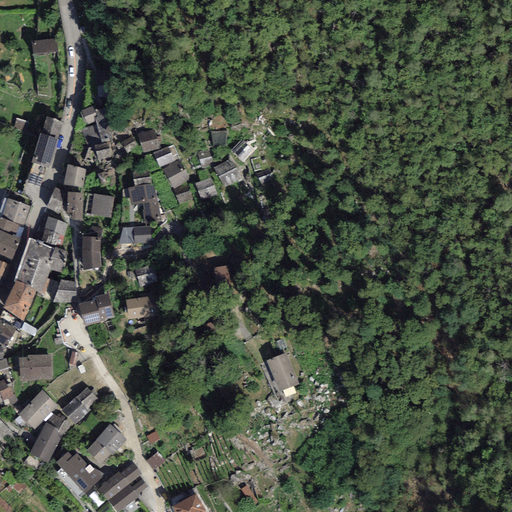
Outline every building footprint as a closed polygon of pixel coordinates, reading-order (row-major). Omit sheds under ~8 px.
[(56,41),(32,44),(34,57),(58,54),(56,41)] [(98,106),(110,107),(111,69),(98,69),(98,106)] [(36,110),(21,105),(13,129),(28,133),(36,110)] [(93,108),(80,114),(88,127),(95,124),(101,144),(114,139),(107,110),(95,112),(93,108)] [(62,124),(44,119),(30,166),(48,171),(62,124)] [(154,131),(137,137),(143,155),(160,149),(154,131)] [(226,144),(227,132),(213,132),(212,143),(226,144)] [(138,148),(132,137),(120,144),(127,155),(138,148)] [(251,150),(242,143),(233,154),(242,161),(251,150)] [(167,148),(152,156),(158,169),(174,161),(167,148)] [(211,148),(197,154),(203,169),(217,163),(211,148)] [(110,149),(96,154),(98,161),(112,155),(110,149)] [(241,178),(230,160),(214,170),(224,187),(241,178)] [(179,162),(162,173),(174,189),(190,178),(179,162)] [(84,171),(68,169),(65,186),(82,189),(84,171)] [(269,169),(257,175),(261,184),(273,179),(269,169)] [(148,172),(132,176),(135,188),(151,183),(148,172)] [(210,179),(194,186),(202,202),(217,194),(210,179)] [(153,186),(128,190),(131,207),(143,205),(144,211),(142,211),(145,223),(160,220),(153,186)] [(187,186),(174,193),(180,205),(193,198),(187,186)] [(63,194),(54,190),(47,210),(57,213),(63,194)] [(82,195),(68,196),(68,215),(73,215),(73,222),(82,222),(82,195)] [(114,199),(94,195),(90,216),(110,219),(114,199)] [(29,208),(8,200),(1,219),(0,219),(0,257),(12,263),(21,241),(14,238),(19,225),(22,226),(29,208)] [(68,225),(49,219),(41,243),(60,249),(68,225)] [(150,227),(134,229),(135,244),(151,243),(150,227)] [(119,245),(135,244),(134,229),(123,229),(119,245)] [(100,239),(84,240),(84,271),(101,271),(100,239)] [(53,252),(31,244),(3,312),(24,324),(36,295),(40,296),(50,272),(63,275),(68,253),(54,249),(53,252)] [(0,288),(10,266),(0,262),(0,288)] [(129,269),(131,279),(139,277),(140,285),(159,281),(156,264),(129,269)] [(227,267),(215,268),(217,284),(228,283),(227,267)] [(73,283),(60,283),(53,304),(74,302),(73,283)] [(94,302),(79,307),(85,328),(106,322),(105,321),(113,319),(107,297),(94,301),(94,302)] [(150,298),(126,302),(129,320),(153,316),(150,298)] [(16,330),(0,322),(0,346),(6,349),(16,330)] [(286,355),(266,364),(279,395),(299,387),(286,355)] [(49,356),(16,360),(16,381),(49,379),(49,356)] [(6,361),(0,362),(0,379),(9,376),(6,361)] [(0,403),(12,396),(3,380),(0,381),(0,403)] [(97,401),(85,389),(61,413),(74,427),(90,411),(89,409),(97,401)] [(57,407),(42,392),(19,417),(34,431),(57,407)] [(64,434),(46,425),(29,456),(47,466),(64,434)] [(127,442),(109,426),(86,453),(101,466),(110,456),(113,458),(127,442)] [(156,432),(146,437),(150,445),(160,440),(156,432)] [(165,462),(156,453),(146,462),(154,471),(165,462)] [(72,460),(67,454),(55,466),(86,496),(102,480),(89,467),(87,468),(76,457),(72,460)] [(140,475),(131,465),(97,493),(112,511),(123,511),(140,499),(138,496),(148,488),(142,480),(131,489),(128,485),(140,475)] [(204,511),(197,497),(171,510),(171,511),(204,511)]
